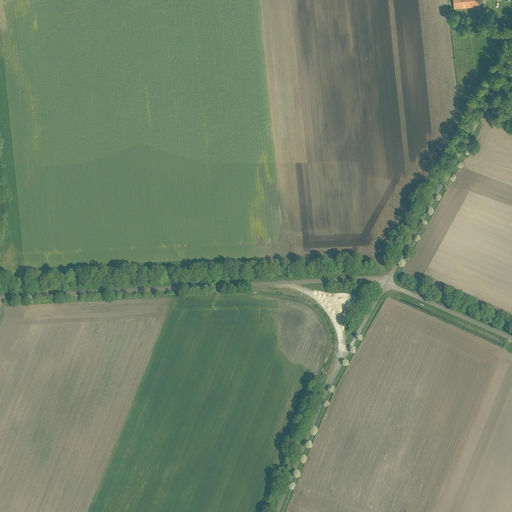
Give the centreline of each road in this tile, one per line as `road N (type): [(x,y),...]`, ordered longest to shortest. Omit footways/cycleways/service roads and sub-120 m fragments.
road 1 (unclassified): [(511,338),(378,279),(0,299)]
road 2 (track): [(272,285),(323,303),(339,331),(340,365)]
